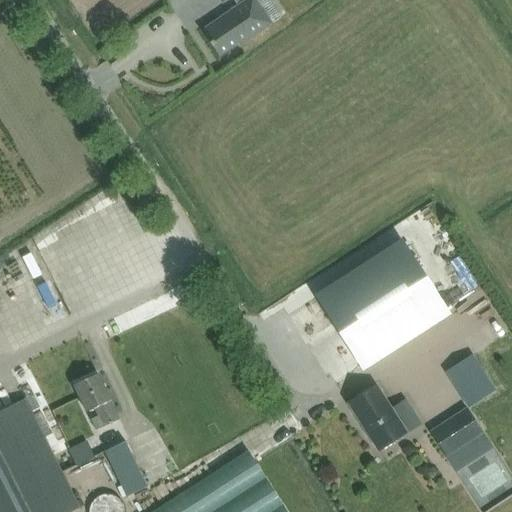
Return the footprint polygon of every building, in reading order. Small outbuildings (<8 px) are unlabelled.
[(226,0),(235,0),(239,5),(201,31),(219,57),(237,45),(238,47),(272,24),(255,0),(223,0),(224,1),(226,0)] [(401,241),(316,296),(362,367),(436,319),(447,312),(401,241)] [(60,310),(75,303),(48,251),(34,258),(60,310)] [(96,430),(103,427),(119,420),(98,374),(74,385),(86,412),(94,408),(98,417),(91,420),(96,430)] [(375,386),(349,403),(379,450),(421,423),(405,399),(390,409),(375,386)] [(0,511),(72,511),(79,508),(25,399),(0,411),(0,511)] [(431,430),(448,455),(484,433),(467,406),(431,430)] [(147,485),(126,442),(106,452),(127,495),(147,485)] [(101,468),(81,466),(80,484),(99,485),(101,468)] [(408,510),(408,511),(433,511),(430,502),(408,510)]
